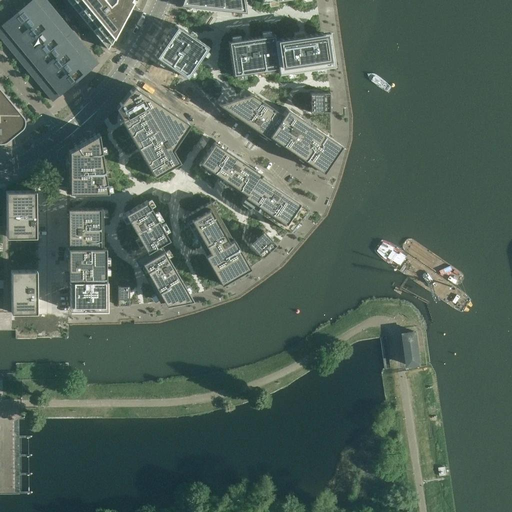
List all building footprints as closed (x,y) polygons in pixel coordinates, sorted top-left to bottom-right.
[(46,0),(32,0),(0,26),(0,37),(3,41),(5,39),(10,45),(8,47),(15,56),(18,54),(23,60),(20,62),(28,71),(30,69),(35,75),(33,77),(40,86),(43,84),(48,90),(45,92),(52,101),(98,62),(91,54),(89,56),(83,50),(86,48),(79,39),(76,41),(71,35),(74,33),(66,24),(64,26),(58,20),(61,18),(54,9),(51,11),(46,5),(48,3),(46,0)] [(67,0),(108,49),(133,0),(67,0)] [(180,0),(179,4),(245,12),(243,0),(180,0)] [(175,25),(154,56),(186,78),(194,66),(194,61),(197,57),(199,58),(207,47),(175,25)] [(296,37),(275,39),(278,69),(278,74),(326,67),(321,33),(306,35),(302,38),(296,39),(296,37)] [(243,39),(228,41),(232,75),(278,69),(275,39),(274,35),(253,38),(248,41),(243,42),(243,39)] [(122,117),(114,122),(149,185),(183,167),(172,149),(191,123),(136,86),(117,108),(122,117)] [(0,142),(1,143),(2,143),(3,143),(4,142),(5,142),(6,142),(7,141),(21,129),(22,129),(22,128),(23,128),(23,127),(24,126),(24,125),(25,124),(25,123),(25,122),(25,121),(25,120),(25,119),(24,118),(24,117),(23,116),(23,115),(0,87),(0,142)] [(330,92),(310,92),(311,112),(330,111),(330,92)] [(252,94),(221,107),(268,138),(269,136),(323,172),(332,139),(286,108),(282,114),(252,94)] [(98,136),(68,151),(69,193),(108,192),(98,136)] [(256,168),(215,141),(198,165),(200,166),(201,165),(209,170),(208,172),(243,196),(241,199),(257,210),(258,209),(265,213),(264,215),(288,231),(292,227),(289,224),(294,218),(298,220),(301,215),(298,213),(304,205),(260,175),(262,172),(260,171),(258,175),(254,172),(256,168)] [(6,192),(6,237),(27,237),(26,235),(33,235),(33,236),(36,236),(35,191),(6,192)] [(169,239),(147,200),(126,212),(124,213),(125,215),(127,214),(131,221),(130,222),(146,251),(134,257),(145,277),(145,276),(148,279),(150,282),(148,283),(159,301),(190,295),(161,244),(162,243),(169,239)] [(232,238),(210,201),(183,216),(192,233),(201,248),(202,247),(207,253),(204,255),(219,280),(230,275),(231,278),(236,275),(235,274),(234,272),(243,267),(245,270),(250,267),(233,238),(232,238)] [(67,280),(69,280),(105,280),(105,247),(103,247),(103,235),(102,235),(102,233),(101,233),(101,232),(101,230),(100,230),(100,226),(102,226),(102,208),(69,208),(69,241),(74,241),(74,247),(70,247),(70,246),(69,246),(69,247),(67,247),(67,261),(68,261),(68,262),(69,262),(69,263),(69,273),(67,273),(67,280)] [(278,244),(264,230),(250,243),(263,258),(278,244)] [(11,310),(11,313),(36,312),(36,311),(36,303),(36,270),(15,270),(15,272),(17,271),(17,280),(10,280),(10,282),(12,282),(12,290),(11,290),(11,292),(12,292),(12,300),(11,300),(11,302),(12,302),(12,310),(11,310)] [(107,280),(106,280),(105,280),(70,281),(70,282),(70,287),(70,303),(70,306),(107,305),(107,303),(107,280)] [(128,285),(117,285),(117,304),(117,305),(129,305),(128,285)] [(420,362),(416,333),(416,332),(410,333),(404,334),(404,335),(406,344),(406,346),(406,348),(406,350),(407,351),(408,364),(409,366),(413,365),(421,364),(420,362)]
